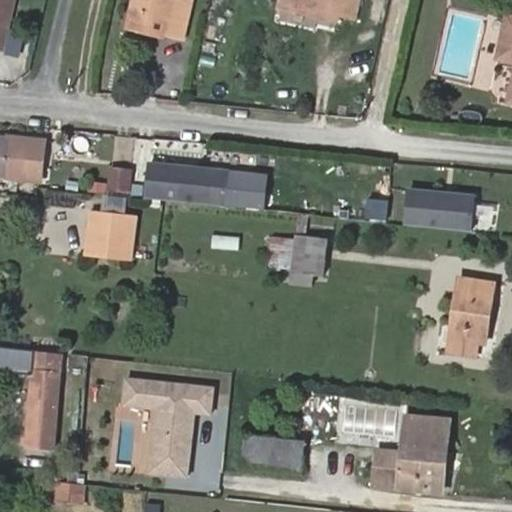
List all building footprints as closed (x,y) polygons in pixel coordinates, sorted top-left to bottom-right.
[(14,0),(7,0),(0,34),(0,48),(4,49),(14,0)] [(134,0),(132,11),(172,20),(168,34),(184,38),(192,0),(134,0)] [(282,0),(281,7),(322,17),(323,10),(340,14),(356,18),(360,0),(282,0)] [(322,17),(339,21),(340,14),(323,10),(322,17)] [(168,34),(172,20),(132,11),(129,25),(168,34)] [(511,17),(509,17),(500,55),(511,57),(511,97),(511,100),(511,17)] [(0,175),(22,178),(25,161),(45,164),(48,141),(0,136),(0,175)] [(146,160),(142,198),(225,205),(228,168),(146,160)] [(43,181),(45,164),(25,161),(22,178),(43,181)] [(129,190),(132,167),(114,165),(111,188),(129,190)] [(404,187),(402,225),(471,230),(474,191),(404,187)] [(385,222),(387,200),(366,198),(364,220),(385,222)] [(88,232),(102,234),(104,212),(91,211),(88,232)] [(127,215),(104,212),(102,234),(125,237),(127,215)] [(141,217),(127,215),(125,237),(138,238),(141,217)] [(330,238),(297,233),(297,237),(292,270),(291,283),(314,287),(316,274),(324,276),(330,238)] [(292,270),(297,237),(273,234),(269,267),(292,270)] [(239,248),(239,236),(217,236),(217,248),(239,248)] [(488,344),(497,283),(460,278),(451,351),(479,354),(481,343),(488,344)] [(34,370),(71,373),(72,354),(36,350),(34,370)] [(69,416),(72,379),(34,375),(28,446),(55,448),(58,415),(69,416)] [(444,494),(453,420),(407,415),(403,452),(379,449),(375,486),(444,494)] [(303,471),(306,441),(243,435),(240,464),(303,471)] [(80,483),(59,481),(57,499),(84,501),(86,484),(80,483)] [(144,511),(159,511),(160,504),(146,502),(144,511)]
